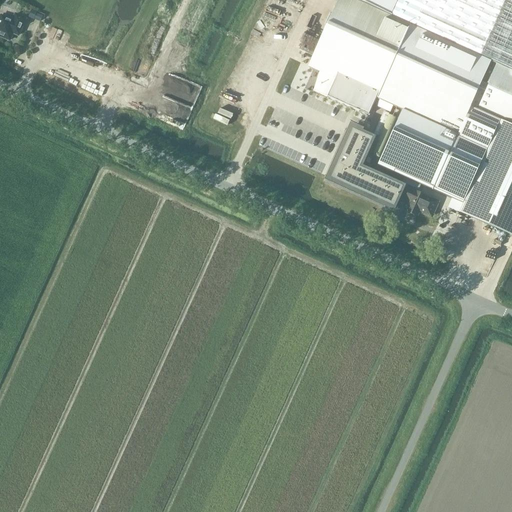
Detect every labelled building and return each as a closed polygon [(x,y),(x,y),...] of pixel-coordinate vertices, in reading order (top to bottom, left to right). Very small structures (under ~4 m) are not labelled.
[(338,0),(308,67),(313,70),(335,79),(376,98),(378,98),(410,26),(412,27),(413,25),(355,0),(338,0)] [(355,0),(413,25),(424,0),(355,0)] [(511,0),(424,0),(413,25),(412,27),(491,63),(511,72),(511,0)] [(37,12),(32,10),(29,17),(40,22),(42,16),(36,14),(37,12)] [(0,36),(9,41),(12,33),(18,36),(25,19),(15,15),(12,21),(0,16),(0,36)] [(380,99),(377,107),(389,113),(390,113),(393,105),(403,110),(458,135),(471,107),(511,125),(511,72),(491,63),(412,27),(410,26),(378,98),(380,99)] [(335,79),(327,97),(368,116),(371,109),(376,98),(335,79)] [(458,135),(432,190),(452,199),(463,204),(459,213),(511,236),(511,125),(471,107),(458,135)] [(403,110),(378,165),(432,190),(458,135),(403,110)] [(353,129),(331,179),(394,207),(395,204),(399,196),(403,188),(403,187),(360,167),(373,138),(361,133),(353,129)] [(403,188),(399,196),(406,199),(409,191),(403,188)] [(406,199),(405,200),(408,201),(408,200),(411,202),(407,210),(406,212),(416,216),(417,213),(431,219),(439,202),(415,192),(410,190),(409,191),(406,199)]
